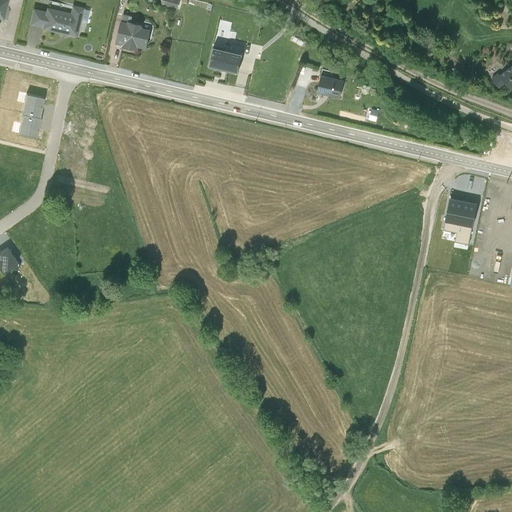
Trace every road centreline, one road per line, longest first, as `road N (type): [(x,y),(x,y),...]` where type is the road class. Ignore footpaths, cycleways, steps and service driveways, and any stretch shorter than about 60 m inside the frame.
road 1 (secondary): [(69,68),(454,157)]
road 2 (unclassified): [(454,157),(428,209),(411,311),(379,422),(354,472),(320,511)]
road 3 (track): [(373,0),(438,53),(463,48),(467,9),(481,22),(511,28)]
road 4 (residential): [(69,68),(44,182),(36,200),(0,225)]
